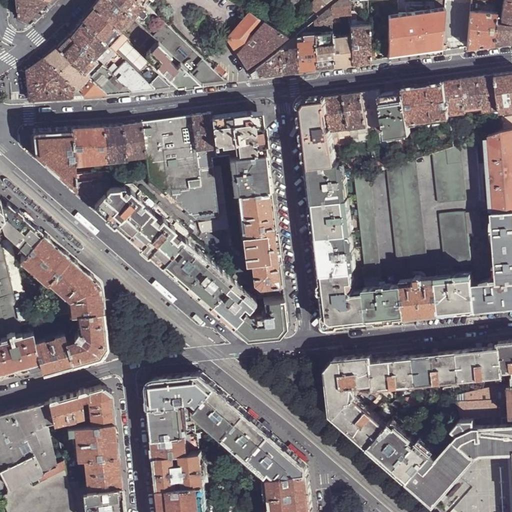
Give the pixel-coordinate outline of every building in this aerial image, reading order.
[(26,20),(46,0),(16,0),(18,16),(26,20)] [(97,0),(94,5),(120,30),(131,16),(114,0),(97,0)] [(114,0),(131,16),(133,18),(137,14),(140,18),(144,18),(147,15),(146,11),(142,8),(145,4),(142,1),(140,0),(114,0)] [(332,0),(315,0),(307,9),(316,13),(332,0)] [(342,15),(342,34),(333,35),(334,64),(344,63),(353,62),(352,24),(352,18),(351,14),(351,10),(351,0),(340,0),(332,6),(333,15),(342,15)] [(511,0),(503,0),(501,14),(511,15),(511,0)] [(88,11),(82,19),(116,51),(129,38),(126,35),(122,32),(120,30),(94,5),(88,11)] [(333,35),(333,15),(332,6),(315,20),(317,67),(327,65),(334,64),(333,35)] [(495,21),(496,14),(496,12),(471,10),(468,47),(483,45),(494,43),(495,21)] [(265,21),(251,12),(229,37),(238,51),(265,21)] [(389,17),(388,57),(442,50),(446,13),(389,17)] [(511,15),(501,14),(500,22),(495,21),(494,43),(511,41),(511,15)] [(117,52),(116,51),(82,19),(75,28),(71,33),(98,59),(103,63),(104,64),(105,65),(108,62),(114,56),(117,59),(121,55),(117,52)] [(308,68),(317,67),(315,20),(298,34),(299,69),(308,68)] [(288,35),(265,21),(238,51),(248,67),(288,35)] [(159,42),(201,82),(215,80),(225,79),(205,61),(164,22),(152,36),(159,42)] [(359,61),(370,60),(370,52),(370,23),(352,24),(353,62),(359,61)] [(65,40),(58,47),(81,68),(86,73),(98,59),(71,33),(65,40)] [(129,38),(140,49),(142,46),(132,36),(131,37),(127,33),(126,35),(129,38)] [(286,71),(299,69),(298,34),(280,47),(281,71),(286,71)] [(148,46),(146,44),(141,49),(179,85),(184,84),(201,82),(159,42),(150,53),(146,48),(148,46)] [(69,80),(81,68),(58,47),(52,51),(44,58),(69,80)] [(271,73),(281,71),(280,47),(251,71),(254,75),(271,73)] [(27,70),(29,83),(48,82),(69,80),(44,58),(27,70)] [(98,59),(86,73),(91,77),(104,64),(103,63),(98,59)] [(108,68),(133,91),(144,90),(155,88),(150,83),(126,60),(118,68),(113,63),(108,68)] [(91,77),(108,93),(125,92),(133,91),(108,68),(105,65),(104,64),(91,77)] [(214,68),(222,76),(225,73),(226,71),(218,64),(214,68)] [(81,68),(69,80),(75,86),(85,95),(108,93),(91,77),(86,73),(81,68)] [(511,71),(508,72),(496,74),(501,108),(501,111),(511,109),(511,71)] [(150,83),(155,88),(172,86),(159,74),(150,83)] [(485,75),(478,76),(482,107),(483,110),(501,108),(496,74),(485,75)] [(468,77),(461,78),(465,109),(482,107),(478,76),(468,77)] [(451,79),(444,80),(449,115),(466,113),(465,109),(461,78),(451,79)] [(73,96),(75,86),(69,80),(48,82),(49,98),(73,96)] [(424,83),(404,86),(405,90),(405,91),(410,121),(449,116),(449,115),(444,80),(424,83)] [(31,99),(49,98),(48,82),(29,83),(31,99)] [(85,95),(75,86),(73,96),(85,95)] [(369,90),(361,91),(366,125),(385,123),(380,94),(379,89),(369,90)] [(405,91),(405,90),(391,92),(386,93),(380,94),(385,123),(386,130),(386,135),(412,131),(410,121),(405,91)] [(353,93),(344,94),(350,127),(366,125),(361,91),(353,93)] [(334,95),(327,96),(333,136),(340,135),(339,129),(350,127),(344,94),(334,95)] [(305,135),(309,166),(337,162),(333,136),(327,96),(316,97),(305,99),(302,106),(305,135)] [(482,107),(465,109),(466,113),(466,118),(483,115),(483,110),(482,107)] [(225,115),(211,117),(215,146),(216,157),(221,157),(222,157),(229,156),(267,151),(266,141),(263,119),(253,111),(249,112),(225,115)] [(199,114),(191,115),(196,149),(215,146),(211,117),(210,112),(199,114)] [(466,113),(449,115),(449,116),(450,121),(467,119),(466,118),(466,113)] [(215,146),(196,149),(191,115),(148,121),(142,122),(145,155),(147,165),(148,178),(150,180),(151,180),(148,184),(154,190),(157,186),(196,219),(220,216),(216,185),(214,167),(212,158),(215,157),(216,157),(215,146)] [(511,116),(502,118),(504,129),(511,127),(511,116)] [(127,124),(123,124),(126,158),(145,155),(142,122),(127,124)] [(385,123),(366,125),(367,132),(386,130),(385,123)] [(104,125),(106,160),(126,158),(123,124),(109,125),(104,125)] [(80,127),(73,128),(75,164),(106,160),(104,125),(98,125),(80,127)] [(366,125),(350,127),(351,135),(367,132),(366,125)] [(511,127),(504,129),(490,134),(491,147),(493,167),(479,168),(482,202),(495,201),(496,211),(511,209),(511,127)] [(58,173),(76,189),(76,188),(76,174),(75,164),(73,128),(58,129),(35,130),(34,130),(33,132),(36,154),(52,168),(58,173)] [(461,145),(448,150),(449,157),(462,156),(461,145)] [(448,150),(434,154),(435,165),(449,164),(449,157),(448,150)] [(269,169),(267,151),(229,156),(230,161),(233,190),(237,190),(240,190),(271,186),(269,169)] [(463,163),(462,156),(449,157),(449,164),(463,163)] [(372,163),(374,174),(388,169),(392,168),(391,164),(390,159),(372,163)] [(402,164),(403,176),(418,174),(416,160),(402,164)] [(345,197),(343,182),(347,182),(346,176),(342,177),(340,161),(337,162),(309,166),(311,184),(313,201),(345,197)] [(355,163),(356,171),(369,175),(371,175),(374,174),(372,163),(355,163)] [(463,171),(463,163),(449,164),(450,172),(463,171)] [(388,177),(403,176),(402,164),(392,168),(388,169),(388,177)] [(450,172),(449,164),(435,165),(436,173),(450,172)] [(222,166),(214,167),(216,185),(220,216),(196,219),(200,233),(228,228),(222,166)] [(85,196),(94,204),(109,187),(107,170),(76,174),(76,188),(76,189),(85,196)] [(369,175),(356,171),(355,170),(356,186),(372,185),(371,175),(369,175)] [(464,178),(463,171),(450,172),(451,179),(464,178)] [(451,179),(450,172),(436,173),(436,180),(451,179)] [(403,176),(404,183),(419,182),(418,174),(403,176)] [(389,184),(404,183),(403,176),(388,177),(389,184)] [(465,186),(464,178),(451,179),(451,187),(465,186)] [(451,187),(451,179),(436,180),(437,188),(451,187)] [(404,183),(405,190),(420,189),(419,182),(404,183)] [(390,192),(405,190),(404,183),(389,184),(390,192)] [(111,219),(128,233),(150,208),(143,203),(140,207),(137,204),(141,199),(137,195),(135,197),(133,195),(134,193),(129,188),(124,194),(119,189),(120,185),(110,186),(109,187),(94,204),(111,219)] [(137,189),(154,203),(196,239),(198,237),(168,208),(141,185),(137,189)] [(372,185),(356,186),(357,194),(373,192),(372,185)] [(276,234),(271,186),(240,190),(245,232),(242,232),(245,260),(251,259),(254,279),(259,284),(282,281),(276,234)] [(466,193),(465,186),(451,187),(452,194),(466,193)] [(452,194),(451,187),(437,188),(438,195),(452,194)] [(405,190),(406,198),(420,197),(420,189),(405,190)] [(245,232),(240,190),(237,190),(242,232),(245,232)] [(391,199),(406,198),(405,190),(390,192),(391,199)] [(373,192),(357,194),(357,196),(358,201),(373,200),(373,192)] [(467,201),(466,193),(452,194),(453,203),(467,201)] [(453,203),(452,194),(438,195),(439,203),(440,204),(453,203)] [(0,231),(2,234),(5,229),(9,233),(9,234),(26,249),(41,231),(24,215),(8,201),(2,203),(1,200),(0,197),(0,231)] [(350,208),(346,209),(345,197),(313,201),(315,219),(317,235),(349,231),(347,219),(351,218),(350,208)] [(406,198),(407,205),(421,204),(420,197),(406,198)] [(392,207),(407,205),(406,198),(391,199),(392,207)] [(373,200),(358,201),(359,209),(374,207),(373,200)] [(407,205),(407,213),(422,212),(421,204),(407,205)] [(393,214),(407,213),(407,205),(392,207),(393,214)] [(374,207),(359,209),(360,216),(375,215),(374,207)] [(184,238),(180,234),(181,233),(169,223),(167,225),(165,223),(167,221),(162,217),(157,222),(150,216),(154,212),(150,208),(128,233),(144,248),(162,263),(184,238)] [(489,283),(473,284),(476,309),(503,306),(511,305),(511,209),(496,211),(494,211),(495,227),(494,227),(494,228),(492,229),(492,231),(494,231),(495,232),(498,262),(497,262),(497,263),(495,264),(495,266),(497,266),(498,267),(499,267),(500,281),(495,282),(495,281),(493,281),(493,279),(490,279),(491,282),(489,282),(489,283)] [(407,213),(408,220),(423,219),(422,212),(407,213)] [(467,213),(469,233),(482,232),(481,222),(478,222),(477,212),(467,213)] [(393,221),(408,220),(407,213),(393,214),(393,221)] [(441,222),(455,221),(454,213),(441,215),(440,216),(441,222)] [(457,236),(469,234),(469,233),(467,213),(454,213),(455,221),(456,228),(457,236)] [(375,215),(360,216),(361,224),(376,222),(375,215)] [(408,220),(409,228),(424,227),(423,219),(408,220)] [(394,229),(409,228),(408,220),(393,221),(394,229)] [(442,230),(456,228),(455,221),(441,222),(442,230)] [(376,222),(361,224),(361,230),(362,231),(377,230),(376,222)] [(409,228),(410,235),(425,234),(424,227),(409,228)] [(395,237),(410,235),(409,228),(394,229),(395,237)] [(443,237),(457,236),(456,228),(442,230),(443,237)] [(31,330),(15,262),(9,237),(9,234),(9,233),(5,229),(2,234),(3,234),(0,238),(0,243),(19,321),(17,321),(19,334),(31,330)] [(377,230),(362,231),(362,239),(377,237),(377,230)] [(0,368),(22,362),(26,361),(38,357),(34,338),(31,330),(19,334),(17,321),(19,321),(0,243),(0,238),(3,234),(2,234),(0,231),(0,368)] [(54,242),(41,231),(26,249),(19,256),(46,280),(68,254),(54,242)] [(353,269),(351,253),(355,252),(355,247),(350,248),(349,231),(317,235),(319,256),(321,272),(353,269)] [(410,235),(411,243),(426,242),(425,234),(410,235)] [(444,252),(470,249),(469,234),(457,236),(443,237),(444,252)] [(396,244),(411,243),(410,235),(395,237),(396,244)] [(174,274),(186,284),(208,257),(185,237),(184,238),(162,263),(174,274)] [(377,237),(362,239),(363,246),(378,245),(377,237)] [(411,243),(412,250),(426,249),(426,242),(411,243)] [(397,252),(412,250),(411,243),(396,244),(397,252)] [(378,245),(363,246),(364,254),(379,252),(378,245)] [(412,250),(413,258),(427,257),(426,249),(412,250)] [(444,252),(446,267),(472,265),(470,249),(444,252)] [(398,259),(413,258),(412,250),(397,252),(397,258),(398,259)] [(379,252),(364,254),(365,261),(380,259),(379,252)] [(47,317),(70,311),(78,311),(102,308),(99,284),(97,279),(83,267),(68,254),(46,280),(45,281),(52,287),(54,284),(65,294),(48,304),(39,295),(32,303),(47,317)] [(198,295),(209,304),(232,278),(208,257),(186,284),(198,295)] [(380,259),(365,261),(366,269),(381,267),(380,259)] [(381,267),(366,269),(362,269),(363,278),(382,276),(381,267)] [(354,279),(353,270),(353,269),(321,272),(326,318),(332,323),(351,321),(369,319),(365,291),(354,292),(349,287),(350,286),(349,279),(354,279)] [(450,278),(437,280),(437,281),(440,313),(458,311),(476,309),(473,284),(473,276),(461,277),(460,273),(449,274),(450,278)] [(247,284),(237,275),(234,279),(243,288),(247,284)] [(410,284),(402,284),(406,316),(409,316),(413,315),(427,314),(440,313),(437,281),(424,282),(424,277),(422,275),(417,275),(415,278),(409,278),(410,284)] [(221,315),(232,324),(242,312),(241,311),(238,309),(243,303),(247,307),(255,298),(243,288),(234,279),(232,278),(209,304),(221,315)] [(376,287),(365,288),(365,291),(369,319),(389,318),(406,316),(402,284),(392,285),(392,288),(388,289),(386,287),(386,285),(382,285),(382,287),(380,289),(376,289),(376,287)] [(254,303),(255,317),(246,309),(242,312),(232,324),(246,337),(264,335),(279,333),(286,324),(283,296),(263,298),(263,302),(254,303)] [(105,343),(102,308),(78,311),(80,328),(79,329),(77,327),(73,335),(75,337),(65,339),(70,361),(84,357),(98,353),(105,343)] [(57,365),(70,361),(65,339),(62,331),(34,338),(38,357),(41,370),(57,365)] [(511,338),(500,340),(501,345),(503,368),(511,367),(511,338)] [(472,376),(479,375),(481,389),(487,388),(485,375),(492,374),(493,379),(499,378),(499,373),(503,373),(503,368),(501,345),(479,348),(458,350),(461,377),(465,377),(466,381),(473,380),(472,376)] [(418,382),(449,379),(450,382),(456,381),(456,378),(461,377),(458,350),(436,352),(415,354),(418,382)] [(357,383),(374,381),(371,358),(371,354),(334,357),(327,367),(330,391),(332,413),(336,416),(355,395),(358,391),(357,383)] [(375,387),(380,386),(381,389),(386,388),(385,386),(418,382),(415,354),(393,356),(371,358),(374,381),(375,387)] [(29,373),(41,370),(38,357),(26,361),(29,373)] [(150,399),(151,406),(184,404),(185,404),(182,402),(182,400),(196,399),(202,404),(219,384),(203,371),(157,376),(149,386),(150,399)] [(509,392),(509,405),(505,405),(505,399),(458,403),(462,419),(476,418),(482,418),(511,415),(511,382),(511,383),(511,392),(509,392)] [(94,387),(88,388),(89,396),(92,421),(114,419),(113,406),(111,391),(101,384),(94,387)] [(233,397),(219,384),(202,404),(197,409),(226,435),(247,410),(233,397)] [(443,389),(445,398),(455,395),(454,387),(443,389)] [(68,394),(49,399),(54,421),(67,417),(68,418),(75,416),(75,415),(83,412),(82,397),(89,396),(88,388),(68,394)] [(354,432),(369,445),(388,424),(373,411),(355,395),(336,416),(354,432)] [(421,397),(422,404),(430,403),(429,396),(421,397)] [(401,399),(402,409),(422,404),(421,397),(401,399)] [(54,421),(49,399),(36,403),(0,413),(0,468),(8,485),(3,502),(7,511),(74,511),(70,490),(68,482),(63,462),(62,457),(54,421)] [(153,424),(154,437),(187,434),(184,404),(151,406),(153,424)] [(259,420),(247,410),(226,435),(249,456),(271,431),(259,420)] [(482,425),(511,422),(511,415),(482,418),(482,425)] [(511,511),(511,422),(482,425),(476,425),(476,418),(462,419),(457,425),(462,430),(458,435),(427,468),(421,464),(408,479),(434,502),(476,456),(482,452),(511,451),(511,511)] [(92,421),(84,422),(74,423),(75,431),(78,456),(84,455),(118,452),(116,435),(114,419),(92,421)] [(385,459),(394,467),(416,442),(412,438),(413,437),(397,422),(396,423),(392,420),(388,424),(369,445),(385,459)] [(75,431),(74,423),(67,424),(68,432),(75,431)] [(433,452),(421,464),(427,468),(458,435),(453,430),(437,447),(433,452)] [(272,475),(308,471),(308,466),(307,464),(288,446),(271,431),(249,456),(270,475),(272,475)] [(156,449),(156,456),(189,451),(187,434),(154,437),(156,449)] [(419,440),(433,452),(437,447),(423,435),(419,440)] [(403,475),(408,479),(421,464),(433,452),(419,440),(418,441),(416,442),(394,467),(403,475)] [(158,474),(160,487),(200,483),(206,482),(203,450),(189,451),(156,456),(158,474)] [(119,469),(118,452),(84,455),(88,488),(121,484),(119,469)] [(313,511),(311,495),(308,471),(272,475),(274,494),(276,493),(277,497),(278,511),(313,511)] [(270,475),(266,476),(268,495),(271,494),(272,498),(277,497),(276,493),(274,494),(272,475),(270,475)] [(70,490),(78,489),(77,482),(68,482),(70,490)] [(162,511),(195,511),(195,505),(203,504),(200,483),(160,487),(162,511)] [(123,511),(123,500),(121,484),(88,488),(86,488),(88,511),(123,511)]
